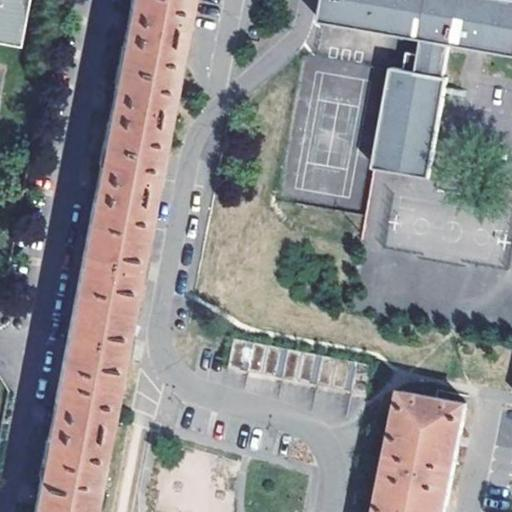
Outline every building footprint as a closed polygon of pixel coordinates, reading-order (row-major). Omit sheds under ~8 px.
[(0,0),(0,39),(18,43),(26,0),(0,0)] [(91,511),(122,354),(131,358),(132,349),(133,340),(124,339),(136,276),(145,279),(147,271),(148,263),(139,261),(189,0),(132,0),(130,16),(119,13),(117,21),(116,29),(127,31),(114,98),(104,94),(102,103),(100,111),(111,112),(99,175),(89,172),(87,180),(85,186),(97,189),(55,411),(44,409),(42,415),(40,425),(52,427),(39,490),(28,487),(27,496),(25,505),(37,506),(35,511),(91,511)] [(326,0),(323,20),(421,39),(415,71),(393,67),(392,71),(374,168),(429,178),(448,78),(444,77),(450,46),(511,56),(511,1),(504,0),(326,0)] [(439,263),(507,259),(504,211),(483,212),(483,205),(435,208),(439,263)] [(235,338),(229,367),(365,395),(371,365),(235,338)] [(403,393),(379,511),(445,511),(467,404),(403,393)]
